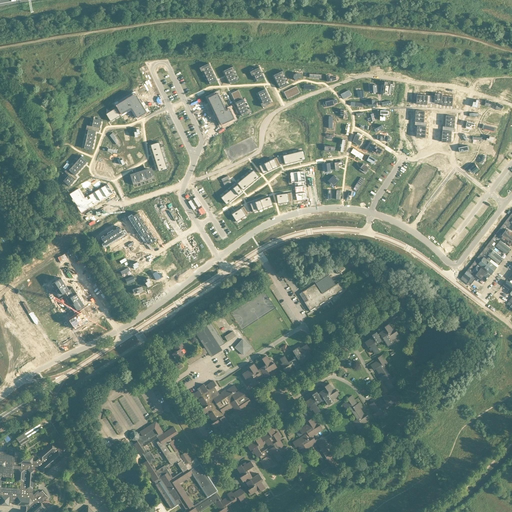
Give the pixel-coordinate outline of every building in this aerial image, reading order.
[(209,63),(199,67),(201,71),(203,70),(209,84),(217,80),(209,63)] [(233,66),(223,70),(230,84),(237,81),(232,71),(235,70),(233,66)] [(259,67),(250,71),(251,75),(253,74),(257,81),(264,77),(259,67)] [(283,70),(273,75),(280,89),(287,85),(282,75),(285,74),(283,70)] [(294,72),(292,79),(297,80),(298,78),(300,79),(301,74),(294,72)] [(385,81),(383,95),(392,96),(394,84),(389,84),(390,82),(385,81)] [(296,85),(283,92),(287,99),(300,93),(296,85)] [(238,89),(231,93),(242,116),(251,111),(249,108),(247,109),(238,89)] [(265,89),(258,92),(262,102),(260,103),(262,107),(271,102),(265,89)] [(349,90),(341,94),(344,99),(351,95),(349,90)] [(218,92),(208,97),(221,125),(235,118),(230,108),(226,110),(218,92)] [(135,93),(116,105),(121,115),(132,108),(138,118),(147,112),(135,93)] [(116,108),(111,111),(115,118),(120,115),(116,108)] [(381,116),(380,120),(385,120),(386,116),(384,116),(384,114),(389,115),(389,111),(381,110),(381,114),(382,114),(382,116),(381,116)] [(111,111),(106,114),(111,122),(115,118),(111,111)] [(113,133),(110,136),(115,144),(116,143),(119,141),(113,134),(113,133)] [(356,134),(353,142),(357,143),(356,144),(360,145),(362,141),(359,139),(360,136),(356,134)] [(159,142),(150,144),(152,150),(160,147),(159,142)] [(376,145),(373,151),(377,154),(378,152),(380,154),(383,149),(376,145)] [(160,147),(152,150),(154,155),(162,152),(160,147)] [(354,148),(351,152),(359,158),(361,155),(363,157),(364,155),(354,148)] [(162,152),(154,155),(155,160),(164,158),(162,152)] [(81,155),(79,158),(85,164),(87,161),(81,155)] [(369,155),(367,160),(374,164),(377,159),(369,155)] [(79,158),(76,161),(82,166),(85,164),(79,158)] [(164,158),(155,160),(157,166),(165,163),(164,158)] [(274,158),(269,161),(273,169),(278,166),(277,164),(276,162),(275,160),(274,158)] [(76,161),(74,164),(80,169),(82,166),(76,161)] [(269,161),(264,163),(268,171),(273,169),(269,161)] [(343,161),(335,162),(335,166),(336,170),(339,170),(339,165),(344,165),(343,161)] [(98,162),(96,169),(103,171),(104,163),(98,162)] [(165,163),(157,166),(159,171),(167,168),(165,163)] [(264,163),(259,165),(263,173),(268,171),(264,163)] [(407,203),(403,208),(417,217),(421,211),(417,209),(429,190),(426,189),(439,168),(435,165),(434,168),(427,163),(411,188),(414,190),(406,202),(407,203)] [(475,163),(469,168),(473,174),(479,169),(475,163)] [(74,164),(71,167),(77,172),(80,169),(74,164)] [(364,164),(360,169),(365,174),(370,168),(364,164)] [(71,167),(69,169),(75,175),(77,172),(71,167)] [(67,168),(64,171),(68,175),(74,180),(77,177),(75,175),(69,169),(67,168)] [(137,175),(131,177),(133,185),(155,178),(152,170),(146,172),(145,169),(136,172),(137,175)] [(253,170),(249,173),(255,180),(259,177),(253,170)] [(304,170),(290,172),(291,183),(294,182),(296,200),(307,199),(304,181),(305,181),(304,170)] [(249,173),(245,176),(251,183),(255,180),(249,173)] [(68,175),(66,177),(72,183),(74,180),(68,175)] [(334,175),(329,181),(333,185),(339,179),(334,175)] [(245,176),(241,179),(247,186),(251,183),(245,176)] [(457,176),(425,217),(435,224),(466,184),(460,179),(461,179),(457,176)] [(66,177),(63,180),(69,186),(72,183),(66,177)] [(361,177),(355,186),(359,189),(365,179),(361,177)] [(241,179),(237,183),(243,190),(247,186),(241,179)] [(79,188),(69,194),(81,213),(113,193),(107,183),(85,197),(79,188)] [(237,184),(233,187),(238,194),(242,191),(237,184)] [(233,187),(229,191),(234,198),(238,194),(233,187)] [(229,191),(225,194),(230,201),(234,198),(229,191)] [(225,194),(221,197),(226,204),(230,201),(225,194)] [(241,207),(236,211),(241,218),(246,215),(245,213),(244,211),(242,209),(241,208),(241,207)] [(236,211),(231,214),(236,221),(241,218),(236,211)] [(138,212),(130,217),(134,223),(141,219),(139,216),(140,216),(138,212)] [(141,219),(134,223),(138,230),(145,225),(143,223),(144,222),(142,218),(141,219)] [(496,233),(494,236),(497,238),(498,239),(501,236),(499,235),(504,229),(505,230),(508,226),(507,226),(504,223),(496,233)] [(145,225),(138,230),(142,236),(143,235),(149,232),(149,231),(147,229),(148,228),(146,224),(145,225)] [(119,232),(116,234),(118,237),(121,235),(124,233),(120,226),(116,228),(119,232)] [(116,228),(111,232),(115,239),(118,237),(116,234),(119,232),(116,228)] [(110,237),(107,239),(109,243),(115,239),(111,232),(108,234),(110,237)] [(108,234),(101,238),(105,245),(109,243),(107,239),(110,237),(108,234)] [(502,238),(511,245),(511,239),(505,234),(502,238)] [(149,236),(145,238),(149,244),(156,240),(153,236),(150,238),(149,236)] [(157,239),(151,243),(152,246),(158,242),(159,243),(153,247),(155,250),(161,246),(157,239)] [(495,247),(506,254),(508,251),(506,249),(508,247),(500,241),(495,247)] [(489,242),(482,252),(485,254),(489,248),(492,250),(495,247),(495,246),(492,245),(489,242)] [(488,256),(499,264),(501,261),(498,259),(500,256),(492,251),(488,256)] [(482,252),(474,261),(477,264),(483,256),(485,254),(482,252)] [(147,254),(141,257),(145,263),(150,260),(147,254)] [(492,275),(498,267),(496,266),(497,265),(488,258),(487,260),(484,257),(479,265),(492,275)] [(463,276),(461,278),(462,279),(470,285),(476,278),(473,275),(470,273),(477,264),(474,261),(474,262),(463,276)] [(27,286),(20,291),(36,315),(51,305),(38,284),(56,272),(50,263),(24,281),(27,286)] [(172,263),(165,269),(168,272),(172,268),(175,270),(177,268),(172,263)] [(491,276),(477,266),(472,273),(485,283),(491,276)] [(157,271),(152,273),(156,280),(163,276),(161,273),(159,274),(157,271)] [(335,284),(329,274),(302,291),(308,300),(305,302),(304,302),(311,311),(310,310),(315,307),(316,308),(320,305),(319,304),(324,301),(325,302),(329,299),(329,298),(333,295),(334,296),(338,293),(338,292),(343,289),(343,290),(344,290),(339,282),(335,284)] [(60,276),(51,282),(59,294),(63,291),(74,308),(83,302),(72,285),(68,287),(60,276)] [(497,293),(496,295),(494,294),(491,300),(493,302),(493,301),(504,306),(506,303),(504,302),(506,298),(497,293)] [(79,308),(67,316),(74,326),(86,318),(79,308)] [(46,310),(36,317),(44,328),(54,322),(46,310)] [(61,322),(51,328),(59,339),(68,333),(61,322)] [(209,353),(220,346),(225,343),(211,322),(195,332),(209,353)] [(399,335),(398,334),(396,330),(394,332),(388,323),(384,326),(385,328),(377,333),(376,331),(371,334),(372,337),(364,342),(367,347),(368,346),(369,347),(368,348),(370,350),(372,349),(374,353),(379,350),(375,344),(383,339),(387,345),(392,342),(391,342),(393,341),(392,339),(399,335)] [(237,346),(235,347),(237,346),(243,355),(243,354),(242,352),(251,346),(248,348),(242,339),(244,341),(242,342),(241,341),(237,345),(237,346)] [(174,347),(174,348),(176,351),(172,354),(175,359),(184,354),(181,349),(184,347),(181,343),(174,347)] [(283,368),(283,369),(286,373),(294,367),(296,369),(300,366),(299,364),(307,359),(308,361),(313,358),(307,350),(309,348),(306,344),(300,348),(299,347),(297,348),(297,347),(292,350),(296,357),(288,362),(284,355),(279,358),(282,363),(281,364),(283,368)] [(205,349),(204,348),(198,352),(186,360),(189,365),(201,357),(207,353),(205,349)] [(242,374),(245,379),(247,377),(252,386),(257,383),(256,380),(264,375),(265,377),(270,374),(268,372),(277,367),(274,362),(272,363),(271,361),(272,361),(271,359),(269,360),(266,355),(262,358),(266,365),(258,370),(253,363),(249,366),(249,367),(247,368),(248,370),(242,374)] [(382,355),(381,355),(377,358),(379,360),(370,365),(373,370),(375,368),(380,376),(378,378),(381,382),(383,381),(389,389),(393,386),(392,384),(398,380),(395,376),(391,378),(383,366),(387,363),(382,355)] [(227,415),(225,417),(223,414),(231,408),(231,407),(232,406),(237,413),(252,404),(245,393),(247,392),(245,387),(236,393),(235,391),(237,390),(234,385),(226,390),(225,389),(221,392),(221,393),(219,395),(214,386),(216,385),(213,381),(205,386),(204,384),(199,387),(200,389),(199,390),(192,394),(195,399),(197,398),(204,408),(202,409),(205,414),(207,412),(213,422),(211,424),(214,428),(218,426),(221,424),(220,423),(222,421),(224,425),(228,422),(229,420),(229,419),(227,415)] [(328,405),(332,402),(334,400),(333,399),(339,395),(336,390),(334,391),(329,383),(324,386),(326,388),(318,393),(316,391),(312,394),(313,396),(305,402),(307,406),(309,405),(310,407),(309,408),(311,410),(312,409),(315,413),(320,410),(316,404),(324,399),(328,405)] [(372,414),(375,419),(384,413),(381,409),(393,401),(396,405),(401,402),(397,396),(399,395),(396,390),(387,396),(386,394),(382,396),(383,399),(375,404),(373,402),(369,405),(374,413),(372,414)] [(351,395),(347,398),(348,400),(342,404),(345,409),(349,406),(357,418),(353,421),(358,430),(363,427),(362,425),(370,419),(367,415),(365,416),(360,408),(362,407),(359,402),(357,403),(351,395)] [(292,442),(295,447),(297,446),(303,454),(307,451),(306,449),(312,445),(313,447),(312,447),(322,462),(319,464),(322,468),(319,469),(323,476),(331,471),(328,467),(331,465),(332,468),(337,465),(333,458),(335,457),(332,452),(330,454),(325,446),(327,444),(324,440),(320,442),(318,441),(316,442),(314,438),(311,439),(310,437),(323,429),(320,424),(318,426),(312,418),(308,420),(309,423),(299,429),(302,434),(304,432),(305,434),(292,442)] [(53,424),(61,436),(66,433),(58,421),(53,424)] [(21,445),(29,440),(28,437),(43,428),(39,422),(16,437),(21,445)] [(147,460),(142,464),(153,481),(154,481),(156,484),(155,484),(171,509),(181,502),(182,504),(185,508),(186,510),(182,511),(197,511),(198,511),(199,511),(214,503),(213,502),(214,501),(220,510),(218,511),(217,511),(227,511),(229,511),(227,507),(239,499),(242,503),(246,500),(242,494),(244,492),(248,490),(251,494),(259,489),(260,491),(265,488),(261,481),(263,480),(261,478),(262,478),(259,473),(252,478),(247,470),(254,465),(251,461),(246,464),(245,462),(243,463),(243,464),(242,465),(241,464),(236,467),(242,476),(240,477),(243,481),(245,480),(249,486),(243,490),(241,488),(233,493),(232,491),(227,494),(228,496),(222,500),(219,496),(218,493),(214,486),(215,485),(216,484),(217,482),(218,481),(219,479),(220,477),(220,475),(221,474),(220,474),(220,476),(206,473),(204,469),(202,467),(200,464),(196,457),(196,458),(193,460),(187,451),(181,455),(178,450),(180,449),(174,439),(172,441),(170,438),(178,433),(174,426),(164,433),(160,427),(159,427),(157,424),(154,423),(150,425),(140,431),(139,431),(140,433),(139,434),(137,432),(134,431),(131,433),(130,436),(132,440),(135,440),(136,440),(138,441),(133,444),(140,454),(142,453),(147,460)] [(260,461),(265,469),(274,464),(270,457),(272,456),(271,454),(273,453),(278,461),(283,458),(281,456),(290,451),(287,446),(285,448),(279,440),(282,438),(277,432),(275,433),(271,427),(266,430),(268,432),(260,437),(259,435),(254,438),(255,440),(247,445),(250,450),(251,449),(252,451),(251,451),(253,454),(255,453),(257,457),(259,456),(262,459),(260,461)] [(93,511),(94,511),(88,505),(80,511),(48,511),(47,510),(47,509),(41,503),(48,497),(42,491),(42,490),(38,494),(36,492),(33,495),(33,494),(34,470),(36,468),(39,472),(41,470),(43,473),(63,455),(60,451),(62,450),(64,452),(69,448),(59,437),(54,441),(52,443),(52,442),(37,456),(39,458),(36,461),(33,461),(33,457),(20,456),(19,464),(21,464),(21,466),(14,466),(15,448),(8,447),(7,452),(0,451),(0,501),(0,502),(0,503),(0,505),(9,506),(9,499),(12,499),(12,501),(16,501),(16,505),(26,506),(27,506),(26,511),(24,511),(93,511)]
